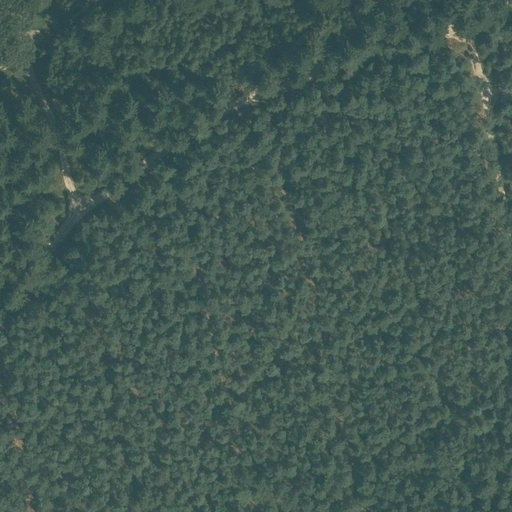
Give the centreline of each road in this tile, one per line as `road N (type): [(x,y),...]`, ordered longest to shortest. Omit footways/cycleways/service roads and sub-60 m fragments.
road 1 (track): [(0,304),(88,210),(268,82)]
road 2 (track): [(268,82),(503,0)]
road 3 (track): [(0,24),(56,117),(72,229)]
road 4 (track): [(463,13),(511,220)]
road 5 (track): [(0,329),(39,511)]
